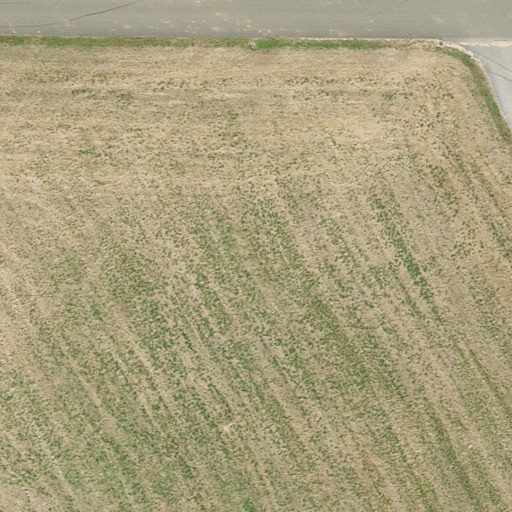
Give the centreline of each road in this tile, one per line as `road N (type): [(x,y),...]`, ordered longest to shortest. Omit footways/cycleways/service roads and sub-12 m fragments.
road 1 (unclassified): [(0,14),(511,19)]
road 2 (track): [(453,0),(511,113)]
